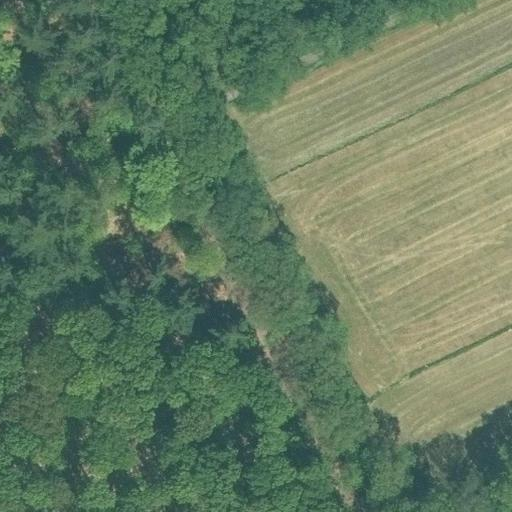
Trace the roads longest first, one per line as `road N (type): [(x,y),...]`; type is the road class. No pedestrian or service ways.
road 1 (track): [(342,511),(160,127)]
road 2 (track): [(160,127),(100,0)]
